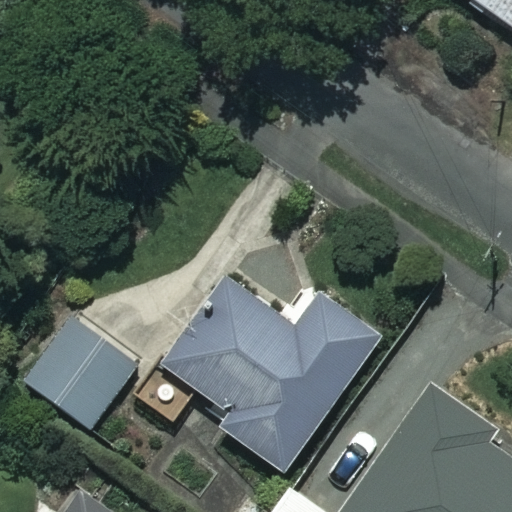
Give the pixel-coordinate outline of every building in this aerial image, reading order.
[(511,0),(483,0),(511,21),(511,0)] [(299,329),(232,281),(167,372),(226,414),(216,428),(283,475),(380,339),(322,297),(299,329)] [(134,372),(71,321),(24,378),(86,430),(134,372)] [(492,431),(434,389),(346,511),(511,511),(511,462),(483,442),(492,431)] [(332,511),(295,484),(274,511),(332,511)] [(111,511),(83,492),(68,511),(111,511)]
